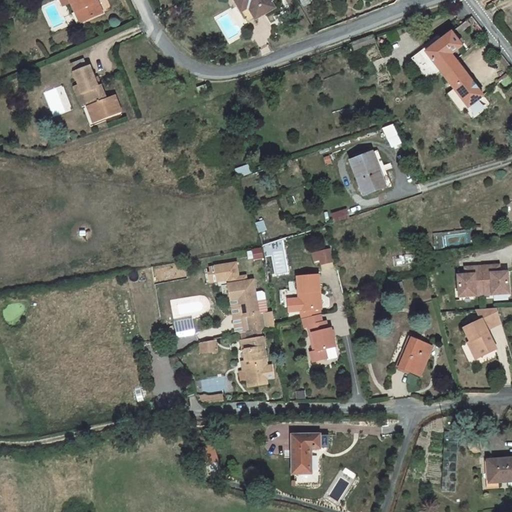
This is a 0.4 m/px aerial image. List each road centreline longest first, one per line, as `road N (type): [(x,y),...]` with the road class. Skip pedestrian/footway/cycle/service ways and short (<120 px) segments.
road 1 (residential): [(137,0),(154,35),(182,63),(212,75),(243,73),(426,0)]
road 2 (residential): [(414,407),(163,416)]
road 3 (track): [(163,416),(0,445)]
road 4 (track): [(175,414),(161,361),(233,325)]
